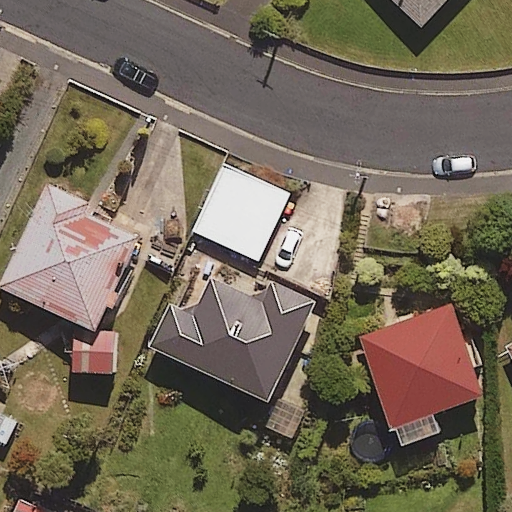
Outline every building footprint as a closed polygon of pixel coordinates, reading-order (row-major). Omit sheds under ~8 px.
[(447,0),(392,0),(422,27),(447,0)] [(289,194),(223,165),(193,232),(259,261),(289,194)] [(86,213),(89,206),(47,187),(0,289),(72,322),(72,377),(117,377),(116,311),(146,240),(86,213)] [(258,275),(247,299),(211,282),(193,319),(169,307),(149,348),(268,404),(316,302),(258,275)] [(483,398),(452,306),(360,337),(397,448),(440,434),(433,415),(483,398)] [(0,445),(6,448),(20,420),(0,407),(0,445)] [(53,511),(22,497),(15,511),(53,511)]
